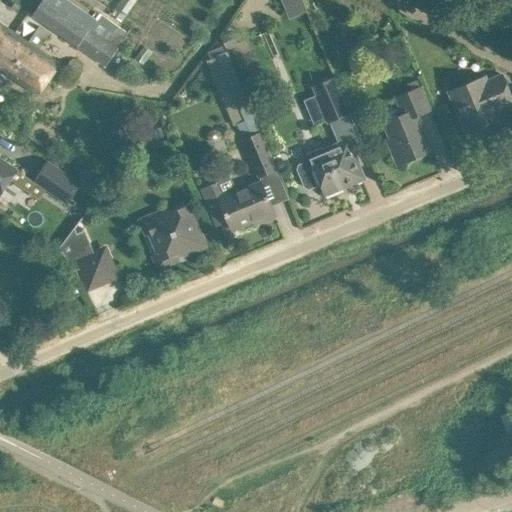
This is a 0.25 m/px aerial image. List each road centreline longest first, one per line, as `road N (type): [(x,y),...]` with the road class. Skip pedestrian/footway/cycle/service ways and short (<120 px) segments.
road 1 (unclassified): [(0,383),(511,164)]
road 2 (unclassified): [(511,68),(393,0)]
